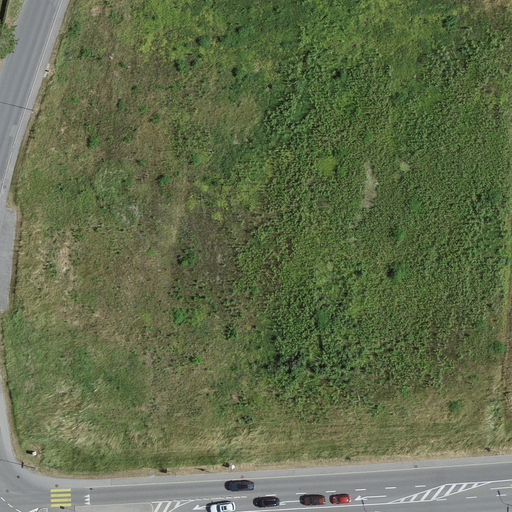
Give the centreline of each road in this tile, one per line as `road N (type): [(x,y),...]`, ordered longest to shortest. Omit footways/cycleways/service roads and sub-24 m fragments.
road 1 (tertiary): [(511,489),(198,511)]
road 2 (tertiary): [(170,511),(141,498),(6,511)]
road 3 (unclassified): [(45,0),(0,129)]
